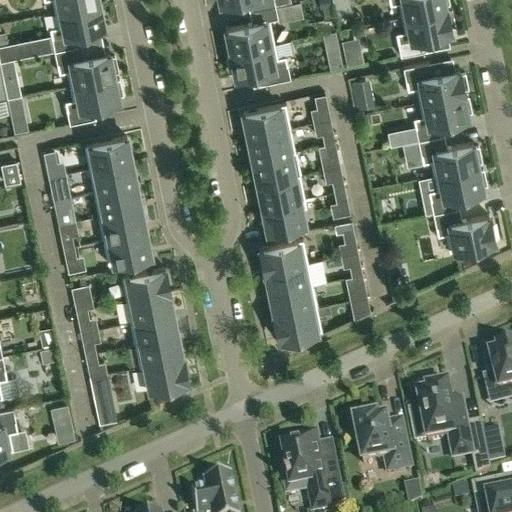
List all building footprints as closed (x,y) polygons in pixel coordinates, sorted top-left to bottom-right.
[(52,0),(55,12),(99,3),(98,0),(43,0),(44,0),(52,0)] [(218,0),(219,2),(231,0),(245,0),(248,10),(274,5),(289,2),(288,0),(218,0)] [(388,0),(390,4),(398,2),(401,18),(445,9),(444,4),(449,3),(447,0),(388,0)] [(49,28),(54,51),(80,45),(78,32),(104,27),(99,3),(55,12),(58,26),(49,28)] [(277,18),(274,5),(248,10),(250,23),(224,28),(229,52),(273,43),(269,20),(277,18)] [(447,9),(445,9),(401,18),(404,31),(396,32),(400,55),(426,50),(424,37),(451,31),(450,27),(455,26),(451,11),(447,12),(447,9)] [(19,41),(0,45),(0,59),(22,55),(19,41)] [(273,43),(229,52),(230,55),(225,56),(229,71),(233,70),(234,75),(260,70),(263,83),(289,78),(285,55),(276,57),(273,43)] [(80,45),(54,51),(59,73),(67,71),(70,85),(114,76),(113,72),(117,71),(114,56),(110,57),(109,52),(83,57),(80,45)] [(340,54),(327,57),(330,69),(343,66),(340,54)] [(418,103),(463,94),(464,94),(463,89),(467,88),(464,73),(460,74),(459,69),(432,74),(429,62),(403,67),(407,90),(415,88),(418,103)] [(16,72),(2,75),(3,83),(18,81),(16,72)] [(115,80),(114,76),(70,85),(73,99),(64,101),(69,124),(95,118),(93,105),(119,100),(118,95),(122,94),(119,79),(115,80)] [(368,78),(351,81),(354,95),(371,91),(368,78)] [(314,96),(316,108),(328,105),(326,93),(314,96)] [(463,97),(463,94),(418,103),(421,116),(413,118),(418,140),(444,135),(441,122),(468,117),(467,112),(471,111),(468,96),(463,97)] [(284,103),(242,112),(247,136),(289,127),(284,103)] [(13,127),(14,135),(28,133),(27,125),(13,127)] [(289,127),(247,136),(251,160),(294,151),(289,127)] [(323,142),(335,140),(333,132),(322,134),(323,142)] [(447,147),(444,135),(418,140),(422,163),(430,161),(433,175),(478,166),(477,162),(481,161),(478,146),(474,147),(473,142),(447,147)] [(84,145),(89,169),(131,160),(126,136),(84,145)] [(337,152),(335,140),(323,142),(326,154),(337,152)] [(44,153),(46,165),(56,162),(54,151),(44,153)] [(294,151),(251,160),(256,183),(299,174),(294,175),(293,172),(290,153),(294,152),(294,151)] [(136,184),(131,160),(89,169),(94,192),(136,184)] [(5,184),(19,182),(15,162),(1,165),(5,184)] [(478,170),(478,166),(433,175),(436,189),(428,190),(433,213),(459,208),(456,195),(482,190),(481,185),(486,184),(483,169),(478,170)] [(299,174),(256,183),(261,207),(304,198),(299,174)] [(333,187),(344,185),(343,179),(332,181),(333,187)] [(136,184),(94,192),(98,216),(141,207),(136,184)] [(347,199),(344,185),(333,187),(336,201),(347,199)] [(54,201),(64,199),(61,188),(52,190),(54,201)] [(304,198),(261,207),(265,225),(303,217),(299,200),(304,199),(304,198)] [(64,199),(54,201),(56,212),(66,210),(64,199)] [(146,231),(141,207),(98,216),(103,239),(146,231)] [(462,220),(459,208),(433,213),(437,236),(445,234),(449,251),(461,248),(463,256),(481,252),(480,245),(494,241),(489,214),(462,220)] [(342,230),(344,241),(355,240),(353,228),(342,230)] [(151,255),(146,231),(103,239),(108,264),(151,255)] [(64,248),(74,246),(71,235),(61,237),(64,248)] [(263,270),(307,261),(302,239),(258,248),(263,270)] [(74,246),(64,248),(66,259),(76,257),(74,246)] [(307,261),(263,270),(267,292),(311,283),(307,261)] [(349,266),(351,275),(362,272),(361,264),(349,266)] [(126,300),(170,291),(165,268),(121,277),(126,300)] [(362,272),(351,275),(353,286),(365,284),(362,272)] [(311,283),(267,292),(271,313),(315,304),(311,283)] [(126,300),(131,322),(173,313),(169,292),(170,292),(170,291),(126,300)] [(76,310),(86,308),(84,297),(74,299),(76,310)] [(328,304),(316,307),(315,304),(271,313),(276,336),(320,327),(317,314),(329,311),(328,304)] [(86,308),(76,310),(79,321),(89,319),(86,308)] [(131,322),(135,344),(178,335),(173,313),(131,322)] [(41,345),(54,343),(50,326),(38,329),(41,345)] [(144,366),(184,358),(183,356),(182,356),(178,335),(135,344),(140,367),(144,366)] [(86,354),(95,352),(93,342),(83,344),(86,354)] [(483,377),(488,394),(510,388),(511,397),(511,344),(498,348),(499,352),(490,354),(495,373),(483,377)] [(42,362),(56,359),(53,346),(39,350),(42,362)] [(98,364),(95,352),(86,354),(88,366),(98,364)] [(184,358),(144,366),(149,389),(188,381),(184,358)] [(473,457),(470,446),(472,445),(463,400),(453,402),(449,384),(445,384),(444,380),(431,382),(431,387),(428,388),(428,392),(419,394),(421,408),(410,410),(416,441),(428,439),(428,441),(450,436),(455,461),(473,457)] [(93,388),(95,400),(105,398),(102,386),(93,388)] [(0,460),(2,460),(1,452),(13,449),(13,448),(28,445),(25,429),(18,431),(13,408),(0,410),(0,460)] [(364,463),(385,458),(388,472),(412,467),(402,418),(388,421),(387,417),(378,419),(377,415),(372,416),(371,412),(359,415),(360,419),(355,420),(356,425),(352,426),(355,441),(359,440),(364,463)] [(73,428),(56,432),(58,443),(75,439),(73,428)] [(483,432),(485,443),(490,464),(506,460),(500,428),(483,432)] [(311,509),(326,506),(344,502),(336,460),(322,463),(317,436),(300,440),(301,443),(283,447),(288,470),(283,471),(288,493),(307,489),(311,509)] [(490,464),(485,443),(472,445),(470,446),(473,457),(476,475),(491,469),(490,464)] [(190,490),(194,511),(236,511),(229,474),(203,480),(204,487),(190,490)] [(489,504),(490,511),(511,511),(511,489),(501,492),(498,478),(472,484),(477,507),(489,504)] [(419,485),(405,488),(406,488),(409,509),(423,503),(419,485)] [(468,486),(453,489),(455,503),(470,500),(468,486)]
